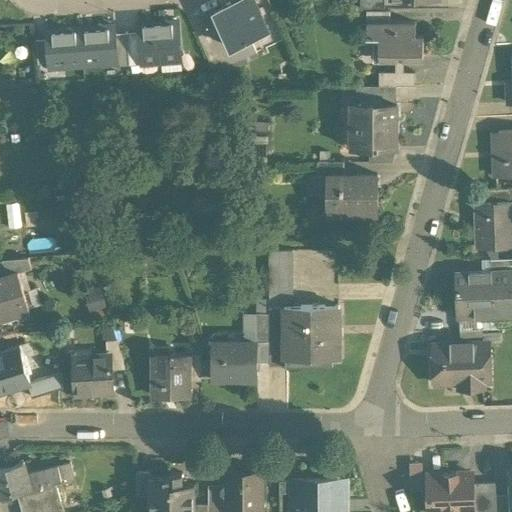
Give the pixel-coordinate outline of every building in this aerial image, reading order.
[(269,32),(254,0),(240,0),(224,8),(213,12),(230,50),(269,32)] [(383,0),(359,0),(360,11),(366,11),(383,11),(383,0)] [(383,11),(366,11),(367,23),(389,23),(389,11),(383,11)] [(46,28),(47,40),(49,64),(49,67),(117,62),(115,34),(114,22),(46,28)] [(178,22),(139,24),(141,64),(180,62),(178,22)] [(389,23),(367,23),(367,37),(378,37),(378,57),(421,57),(421,37),(414,37),(414,23),(389,23)] [(126,33),(128,66),(141,64),(138,32),(126,33)] [(117,62),(117,66),(128,66),(126,33),(115,34),(117,62)] [(35,40),(37,65),(49,64),(47,40),(35,40)] [(414,73),(378,73),(378,87),(395,87),(414,87),(414,73)] [(378,87),(359,87),(359,99),(395,99),(395,87),(378,87)] [(395,104),(349,104),(349,149),(363,149),(369,149),(391,149),(395,149),(395,104)] [(511,131),(497,132),(499,160),(495,160),(496,177),(511,176),(511,131)] [(391,149),(369,149),(369,163),(391,163),(391,149)] [(343,163),(317,163),(317,176),(326,176),(326,177),(343,177),(343,163)] [(343,177),(326,177),(326,207),(342,207),(342,214),(377,214),(377,190),(373,190),(373,177),(343,177)] [(504,189),(475,191),(476,203),(504,202),(504,189)] [(476,203),(474,203),(476,248),(511,246),(511,203),(511,202),(504,202),(476,203)] [(29,253),(45,253),(44,227),(28,228),(29,253)] [(292,251),(268,251),(268,307),(284,307),(284,306),(290,306),(290,290),(292,290),(292,251)] [(0,279),(15,275),(29,271),(26,259),(0,261),(0,279)] [(511,259),(490,260),(491,272),(511,271),(511,259)] [(511,271),(491,272),(455,274),(456,317),(476,317),(476,309),(496,308),(496,313),(511,312),(511,271)] [(0,322),(28,315),(15,275),(0,279),(0,322)] [(290,306),(284,306),(284,307),(283,358),(286,358),(339,358),(339,306),(290,306)] [(284,307),(268,307),(268,343),(268,368),(286,368),(286,358),(283,358),(284,307)] [(268,315),(254,315),(254,343),(256,343),(268,343),(268,315)] [(459,331),(460,343),(482,342),(497,341),(497,330),(459,331)] [(124,368),(116,341),(106,342),(107,355),(108,355),(108,365),(111,365),(111,369),(124,368)] [(460,343),(432,344),(434,383),(457,382),(457,389),(484,388),(482,342),(460,343)] [(254,343),(212,343),(212,379),(256,379),(256,368),(256,343),(254,343)] [(256,368),(268,368),(268,343),(256,343),(256,368)] [(19,348),(5,352),(6,354),(0,355),(0,393),(14,389),(15,391),(28,387),(27,385),(30,384),(29,382),(19,348)] [(107,355),(72,358),(74,395),(113,392),(111,369),(111,365),(108,365),(108,355),(107,355)] [(189,356),(153,356),(153,395),(189,394),(189,381),(189,356)] [(200,381),(200,356),(189,356),(189,381),(200,381)] [(50,376),(29,382),(30,384),(27,385),(28,387),(31,398),(54,391),(50,376)] [(39,470),(26,474),(22,460),(0,466),(0,495),(20,490),(26,511),(54,511),(63,510),(55,483),(43,486),(39,470)] [(69,462),(57,466),(61,481),(73,478),(69,462)] [(57,466),(39,470),(43,486),(55,483),(61,481),(57,466)] [(261,472),(226,472),(226,485),(221,485),(221,495),(226,495),(226,511),(244,511),(261,511),(261,472)] [(149,473),(136,473),(136,496),(148,496),(148,477),(149,477),(149,473)] [(173,473),(173,478),(149,477),(148,477),(148,496),(147,511),(194,511),(194,506),(194,483),(181,483),(181,473),(173,473)] [(472,474),(427,476),(428,511),(473,511),(473,484),(472,474)] [(345,511),(346,480),(291,480),(291,482),(291,494),(291,511),(345,511)] [(291,482),(279,482),(279,494),(291,494),(291,482)] [(494,483),(473,484),(473,511),(482,511),(496,511),(495,496),(494,483)] [(221,495),(221,485),(208,485),(207,506),(208,508),(208,511),(226,511),(226,495),(221,495)] [(511,511),(511,495),(495,496),(496,511),(495,511),(511,511)]
